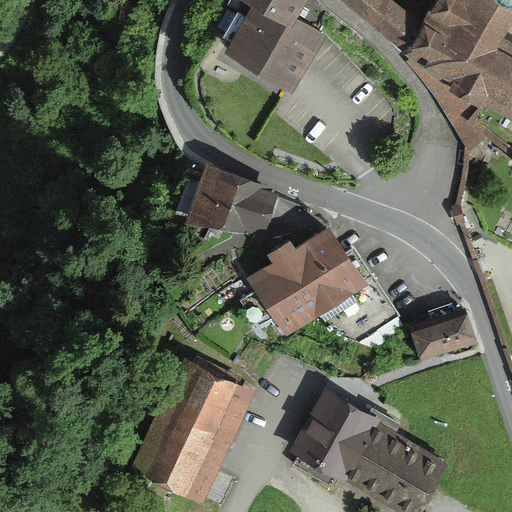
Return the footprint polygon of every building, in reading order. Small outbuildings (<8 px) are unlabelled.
[(295,18),(305,0),(240,0),(251,8),(224,53),(291,93),(326,36),(295,18)] [(338,0),(405,54),(422,27),(388,0),(338,0)] [(511,0),(437,0),(422,27),(405,54),(409,58),(406,62),(422,79),(437,99),(468,153),(492,133),(476,118),(486,107),(511,121),(511,60),(496,51),(511,23),(511,0)] [(278,193),(209,169),(191,221),(260,244),(278,193)] [(345,250),(329,225),(247,278),(286,338),(321,315),(331,331),(359,342),(400,316),(353,245),(345,250)] [(469,307),(409,326),(420,361),(481,342),(469,307)] [(198,359),(142,470),(209,503),(265,392),(198,359)] [(325,389),(288,452),(295,456),(290,464),(332,489),(339,477),(398,511),(419,511),(448,465),(394,433),(399,425),(373,410),(370,415),(325,389)]
